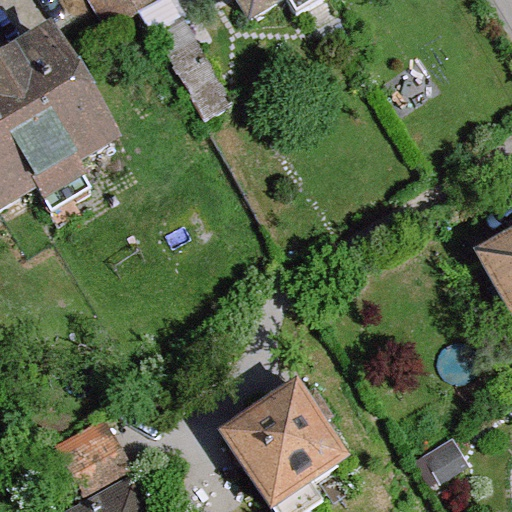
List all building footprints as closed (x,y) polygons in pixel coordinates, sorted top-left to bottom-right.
[(129,0),(94,0),(103,14),(112,30),(138,15),(129,0)] [(163,0),(129,0),(138,15),(163,0)] [(240,0),(253,22),(287,3),(291,0),(240,0)] [(333,0),(291,0),(287,3),(297,21),(333,0)] [(209,67),(184,23),(159,38),(185,81),(209,67)] [(116,147),(55,43),(0,75),(0,213),(1,215),(38,193),(45,205),(85,183),(78,169),(116,147)] [(209,67),(185,81),(209,124),(233,111),(209,67)] [(511,247),(485,263),(511,312),(511,247)] [(273,511),(344,465),(298,397),(227,444),(272,511),(273,511)] [(131,472),(113,439),(67,465),(84,498),(131,472)] [(471,472),(458,450),(430,465),(443,488),(471,472)] [(144,511),(133,491),(94,511),(144,511)]
